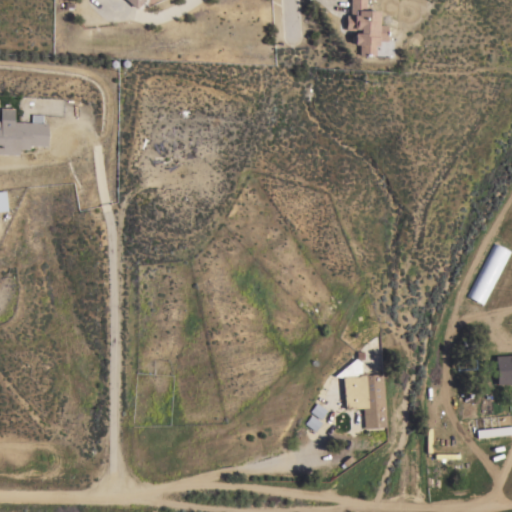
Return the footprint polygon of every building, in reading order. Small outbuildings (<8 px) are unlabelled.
[(140,0),(132,8),(124,0),(140,0)] [(344,15),(348,15),(348,0),(364,0),(364,10),(377,11),(376,24),(385,25),(384,40),(376,40),(375,45),(373,45),(373,55),(364,54),(364,55),(356,55),(356,45),(351,44),(352,33),(354,33),(354,30),(343,29),(344,15)] [(0,154),(0,108),(13,108),(12,122),(30,122),(30,114),(41,114),(41,123),(45,123),(44,146),(27,145),(27,149),(17,149),(17,155),(0,154)] [(384,426),(362,428),(361,408),(343,409),(341,377),(332,376),(355,357),(356,358),(355,351),(362,350),(363,359),(357,359),(360,361),(361,372),(367,372),(367,374),(381,373),(384,426)] [(511,383),(495,384),(493,356),(511,355),(511,383)] [(325,410),(319,419),(308,411),(315,402),(325,410)] [(313,431),(303,423),(309,415),(320,423),(313,431)]
